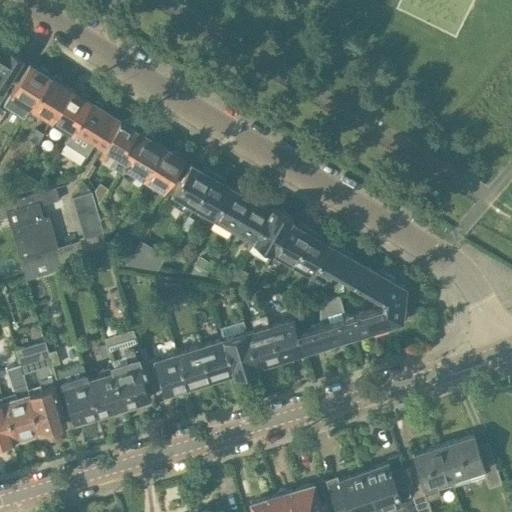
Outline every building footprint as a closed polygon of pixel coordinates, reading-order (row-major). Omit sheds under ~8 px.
[(2,44),(0,48),(0,86),(3,89),(23,57),(2,44)] [(29,109),(51,75),(30,62),(11,93),(18,97),(16,101),(29,109)] [(43,113),(52,118),(71,87),(51,75),(29,109),(41,117),(43,113)] [(52,118),(73,131),(92,100),(71,87),(52,118)] [(92,100),(73,131),(67,141),(87,154),(113,112),(92,100)] [(121,167),(124,162),(144,131),(134,125),(134,122),(133,119),(130,117),(126,117),(124,118),(121,117),(104,144),(118,153),(113,162),(121,167)] [(36,143),(43,132),(35,127),(28,138),(36,143)] [(144,175),(164,144),(144,131),(124,162),(135,169),(129,179),(138,184),(144,175)] [(164,144),(144,175),(165,188),(184,157),(164,144)] [(193,204),(212,173),(213,170),(203,164),(201,167),(191,161),(172,192),(193,204)] [(213,170),(212,173),(193,204),(213,216),(231,185),(222,179),(224,176),(213,170)] [(10,193),(23,190),(13,177),(6,189),(10,193)] [(78,185),(81,194),(91,191),(83,181),(78,185)] [(213,216),(233,228),(251,196),(253,193),(243,188),(241,190),(231,185),(213,216)] [(39,201),(50,198),(47,187),(4,200),(6,209),(38,199),(39,201)] [(129,200),(139,205),(145,196),(136,190),(129,200)] [(72,196),(75,207),(94,201),(91,191),(81,194),(72,196)] [(233,228),(253,239),(271,207),(270,207),(262,202),(263,199),(253,193),(251,196),(233,228)] [(64,266),(57,245),(48,215),(43,216),(39,201),(38,199),(6,209),(27,277),(64,266)] [(94,201),(75,207),(78,217),(97,211),(94,201)] [(272,204),(270,207),(271,207),(253,239),(272,250),(290,218),(291,215),(272,204)] [(78,217),(81,227),(100,221),(97,211),(78,217)] [(187,215),(181,226),(187,230),(193,218),(187,215)] [(272,250),(292,261),(310,230),(312,227),(302,222),(300,225),(291,219),(292,216),(291,215),(290,218),(272,250)] [(103,231),(100,221),(81,227),(84,237),(103,231)] [(292,261),(312,273),(330,242),(320,236),(322,233),(312,227),(310,230),(292,261)] [(85,259),(79,239),(68,242),(75,262),(85,259)] [(150,245),(142,240),(128,263),(138,265),(150,245)] [(68,242),(57,245),(64,266),(75,262),(68,242)] [(332,268),(353,281),(365,262),(350,253),(352,251),(339,243),(337,246),(330,242),(312,273),(306,283),(314,289),(320,278),(325,281),(332,268)] [(194,263),(207,270),(212,261),(199,254),(194,263)] [(379,270),(365,262),(353,281),(374,293),(374,300),(404,303),(406,286),(392,278),(394,275),(381,268),(379,270)] [(230,278),(243,280),(248,272),(237,266),(230,278)] [(181,289),(178,279),(164,283),(167,293),(181,289)] [(321,321),(297,329),(303,350),(318,345),(319,349),(333,344),(332,341),(352,335),(345,314),(339,294),(319,293),(320,317),(321,321)] [(288,298),(284,306),(291,310),(296,302),(288,298)] [(345,314),(352,335),(373,329),(374,332),(388,328),(387,324),(402,320),(404,303),(374,300),(373,306),(345,314)] [(281,360),(280,357),(269,322),(266,312),(251,316),(254,326),(246,329),(257,364),(268,360),(269,364),(281,360)] [(269,322),(280,357),(281,360),(292,357),(291,354),(303,350),(297,329),(293,315),(269,322)] [(219,325),(221,332),(233,371),(234,374),(258,367),(257,364),(246,329),(243,317),(219,325)] [(114,363),(126,404),(127,403),(129,407),(141,403),(139,399),(150,396),(147,386),(150,385),(143,360),(140,347),(139,347),(134,330),(106,338),(107,341),(110,353),(114,363)] [(233,371),(221,332),(218,333),(219,337),(200,343),(211,378),(212,381),(223,378),(222,374),(233,371)] [(42,386),(29,391),(28,391),(40,429),(42,428),(45,432),(53,429),(54,425),(66,421),(52,375),(56,374),(53,364),(49,350),(45,339),(16,348),(23,371),(23,372),(36,369),(42,386)] [(98,344),(102,355),(110,353),(107,341),(98,344)] [(175,346),(177,350),(188,385),(199,381),(200,385),(212,381),(211,378),(200,343),(180,349),(179,345),(175,346)] [(186,385),(188,385),(177,350),(148,358),(144,345),(139,347),(140,347),(143,360),(150,385),(161,381),(164,392),(174,389),(175,392),(187,388),(186,385)] [(60,362),(55,348),(49,350),(51,358),(53,364),(60,362)] [(97,417),(99,416),(97,412),(87,376),(82,362),(59,369),(74,419),(86,415),(88,420),(97,417)] [(100,372),(87,376),(97,412),(99,416),(112,412),(111,408),(126,404),(114,363),(112,364),(114,368),(111,369),(110,365),(99,368),(100,372)] [(29,432),(40,429),(28,391),(29,391),(23,372),(23,371),(10,375),(16,394),(3,398),(15,437),(17,436),(21,439),(27,437),(29,432)] [(0,441),(4,444),(11,442),(13,437),(15,437),(3,398),(0,399),(0,441)] [(475,433),(442,443),(454,481),(486,471),(491,485),(503,482),(495,458),(484,461),(475,433)] [(437,486),(454,481),(442,443),(412,452),(420,480),(411,482),(421,511),(431,511),(427,498),(440,494),(437,486)] [(388,460),(363,469),(378,511),(392,511),(405,508),(406,511),(419,511),(399,454),(388,458),(388,460)] [(378,511),(363,469),(338,477),(341,486),(330,490),(337,511),(378,511)] [(326,511),(322,498),(320,498),(313,479),(297,484),(305,511),(326,511)] [(276,491),(274,491),(280,511),(305,511),(297,484),(286,487),(283,486),(278,488),(276,491)] [(280,511),(274,491),(251,499),(254,511),(280,511)]
